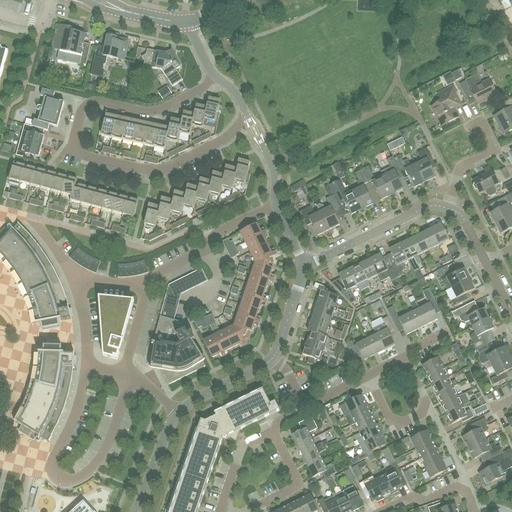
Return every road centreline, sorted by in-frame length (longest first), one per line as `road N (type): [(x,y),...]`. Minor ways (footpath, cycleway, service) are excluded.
road 1 (residential): [(87,367),(53,463),(66,480),(101,456),(130,377)]
road 2 (residential): [(245,112),(222,140),(156,171),(86,157),(75,145)]
road 3 (residential): [(75,145),(87,104),(155,110),(201,89),(213,74)]
road 4 (tertiary): [(305,266),(425,207),(448,208)]
road 5 (residential): [(142,281),(276,204)]
